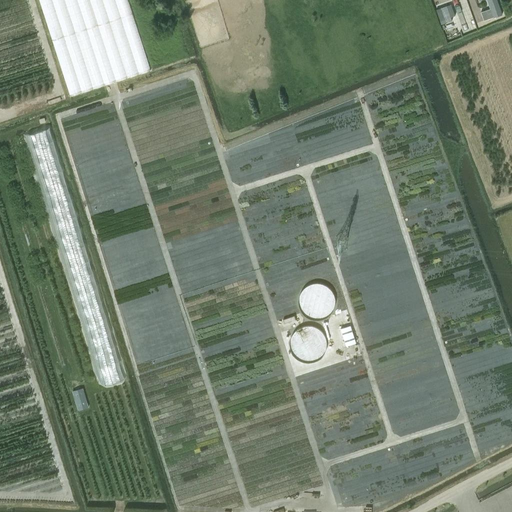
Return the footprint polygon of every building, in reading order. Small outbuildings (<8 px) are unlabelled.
[(39,0),(71,96),(150,70),(127,0),(39,0)] [(488,0),(491,8),(481,12),(484,20),(493,17),(502,14),(497,0),(488,0)] [(446,6),(441,8),(446,23),(452,21),(446,6)] [(324,346),(324,320),(329,320),(336,310),(335,290),(324,283),(308,283),(299,297),(299,311),(317,322),(309,322),(304,329),(301,329),(304,332),(311,332),(315,334),(318,334),(318,342),(319,339),(319,354),(325,346),(324,346)] [(283,319),(285,324),(296,321),(294,316),(283,319)] [(78,411),(88,408),(83,388),(73,391),(78,411)]
